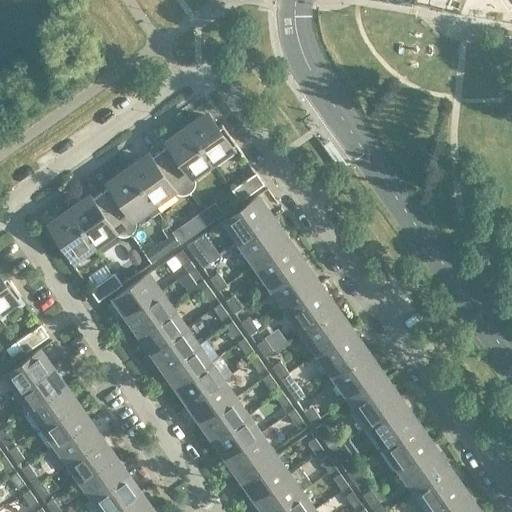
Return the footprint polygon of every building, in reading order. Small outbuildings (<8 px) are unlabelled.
[(200,116),(187,125),(212,161),(236,144),(222,124),(221,124),(222,125),(218,128),(209,115),(202,120),(200,116)] [(212,161),(187,125),(174,134),(177,138),(160,150),(191,193),(190,192),(193,189),(195,187),(196,183),(196,180),(195,177),(193,174),(212,161)] [(191,193),(160,150),(144,162),(141,158),(128,167),(153,202),(172,189),(174,192),(177,194),(180,194),(183,195),(187,194),(189,192),(190,193),(191,193)] [(153,202),(128,167),(115,175),(118,179),(101,191),(132,234),(131,233),(134,230),(136,228),(137,225),(137,221),(136,218),(134,215),(153,202)] [(264,183),(256,172),(232,189),(240,200),(264,183)] [(132,234),(101,191),(85,203),(82,199),(69,208),(94,244),(113,230),(115,233),(118,235),(121,236),(124,236),(128,235),(130,233),(131,235),(132,234)] [(273,218),(257,195),(224,218),(240,241),(273,218)] [(94,244),(69,208),(56,217),(59,221),(52,226),(61,238),(58,241),(57,240),(56,241),(70,261),(94,244)] [(289,240),(273,218),(240,241),(256,263),(289,240)] [(173,231),(181,242),(192,234),(185,223),(173,231)] [(162,238),(150,247),(156,257),(169,248),(162,238)] [(205,251),(196,238),(187,245),(196,258),(205,251)] [(304,262),(289,240),(256,263),(272,285),(304,262)] [(191,261),(182,248),(174,254),(183,267),(191,261)] [(320,284),(304,262),(272,285),(287,307),(320,284)] [(204,279),(195,266),(187,272),(196,285),(204,279)] [(218,270),(209,277),(218,290),(227,283),(218,270)] [(90,289),(98,300),(122,283),(114,272),(90,289)] [(160,291),(147,273),(114,296),(127,314),(160,291)] [(0,310),(21,295),(7,275),(6,276),(6,277),(3,279),(0,275),(0,310)] [(216,297),(207,284),(200,290),(209,303),(216,297)] [(335,306),(320,284),(287,307),(303,329),(335,306)] [(173,309),(160,291),(127,314),(140,332),(173,309)] [(234,292),(225,299),(234,312),(243,305),(234,292)] [(229,315),(220,302),(212,307),(221,320),(229,315)] [(351,328),(335,306),(303,329),(318,351),(351,328)] [(185,326),(173,309),(140,332),(152,349),(185,326)] [(249,314),(240,321),(250,334),(258,327),(249,314)] [(241,332),(232,320),(224,325),(234,338),(241,332)] [(16,341),(24,352),(49,335),(40,323),(16,341)] [(197,344),(185,326),(152,349),(165,367),(197,344)] [(367,350),(351,328),(318,351),(334,373),(367,350)] [(254,350),(245,337),(237,343),(246,356),(254,350)] [(265,337),(256,343),(265,356),(274,350),(265,337)] [(210,362),(197,344),(165,367),(177,385),(210,362)] [(52,367),(39,349),(6,372),(19,390),(52,367)] [(383,373),(367,350),(334,373),(350,396),(383,373)] [(266,368),(257,355),(249,360),(258,373),(266,368)] [(280,359),(272,365),(281,378),(290,372),(280,359)] [(222,379),(210,362),(177,385),(189,402),(222,379)] [(65,385),(52,367),(19,390),(32,408),(65,385)] [(279,385),(270,372),(262,378),(271,391),(279,385)] [(402,400),(386,378),(353,401),(369,424),(402,400)] [(235,397),(222,379),(189,402),(202,420),(235,397)] [(296,381),(287,387),(296,400),(305,394),(296,381)] [(77,402),(65,385),(32,408),(44,426),(77,402)] [(291,403),(282,390),(274,396),(283,409),(291,403)] [(247,415),(235,397),(202,420),(214,438),(247,415)] [(417,422),(402,400),(369,424),(385,446),(417,422)] [(89,420),(77,402),(44,426),(57,443),(89,420)] [(312,403),(303,410),(312,423),(321,416),(312,403)] [(304,421),(294,408),(287,413),(296,426),(304,421)] [(260,432),(247,415),(214,438),(227,455),(260,432)] [(102,438),(89,420),(57,443),(69,461),(102,438)] [(324,421),(315,427),(325,440),(334,434),(324,421)] [(433,445),(417,422),(385,446),(400,468),(433,445)] [(4,427),(0,430),(0,437),(6,446),(13,440),(4,427)] [(273,451),(260,432),(227,455),(240,474),(273,451)] [(323,449),(314,436),(307,442),(316,454),(323,449)] [(114,455),(102,438),(69,461),(81,479),(114,455)] [(340,444),(331,450),(340,463),(350,457),(340,444)] [(17,445),(9,450),(18,463),(26,458),(17,445)] [(448,467),(433,445),(400,468),(416,490),(448,467)] [(13,467),(4,454),(0,456),(0,464),(6,472),(13,467)] [(336,467),(327,454),(319,459),(328,472),(336,467)] [(127,473),(114,455),(81,479),(94,496),(127,473)] [(289,474),(276,455),(243,478),(256,497),(289,474)] [(29,463),(21,468),(31,481),(38,475),(29,463)] [(356,466),(347,472),(356,485),(365,479),(356,466)] [(464,489),(448,467),(416,490),(431,511),(464,489)] [(26,484),(17,471),(9,477),(18,490),(26,484)] [(348,484),(339,471),(331,477),(341,490),(348,484)] [(109,511),(139,491),(127,473),(94,496),(104,511),(109,511)] [(271,511),(301,491),(289,474),(256,497),(266,511),(271,511)] [(42,480),(34,486),(43,499),(51,493),(42,480)] [(371,488),(362,494),(372,507),(381,501),(371,488)] [(38,502),(29,489),(21,494),(31,507),(38,502)] [(361,502),(352,489),(344,494),(353,507),(361,502)] [(477,511),(480,511),(464,489),(431,511),(477,511)] [(146,511),(152,508),(139,491),(109,511),(146,511)] [(309,511),(314,509),(301,491),(271,511),(309,511)] [(54,498),(46,503),(52,511),(61,511),(63,511),(54,498)]
